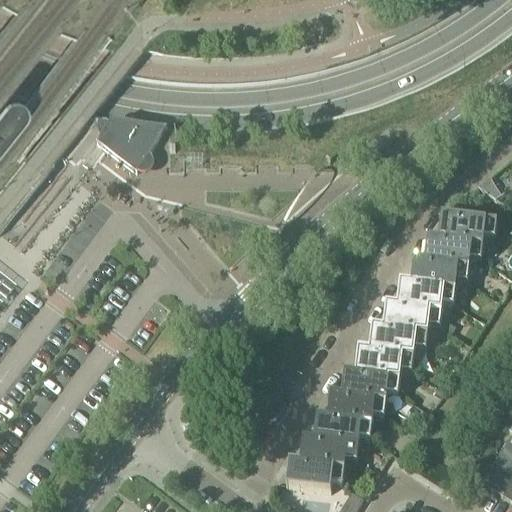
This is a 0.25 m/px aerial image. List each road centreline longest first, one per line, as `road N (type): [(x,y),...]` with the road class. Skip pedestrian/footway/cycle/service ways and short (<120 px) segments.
road 1 (secondary): [(0,75),(78,105),(151,119),(221,127),(284,122),(404,87),(511,22)]
road 2 (secondary): [(503,0),(426,52),(346,85),(280,100),(174,101),(115,92),(0,47)]
road 3 (tertiary): [(131,433),(294,252),(402,157),(511,77)]
road 4 (residential): [(240,511),(424,218),(511,144)]
road 5 (residential): [(131,433),(238,511)]
